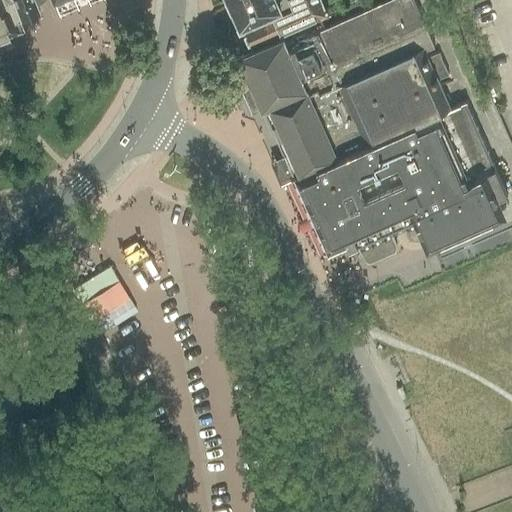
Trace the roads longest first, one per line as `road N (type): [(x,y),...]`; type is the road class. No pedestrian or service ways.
road 1 (tertiary): [(417,511),(262,201),(206,152),(138,115)]
road 2 (primary): [(12,238),(82,187),(138,115)]
road 3 (primary): [(138,115),(163,58),(173,0)]
